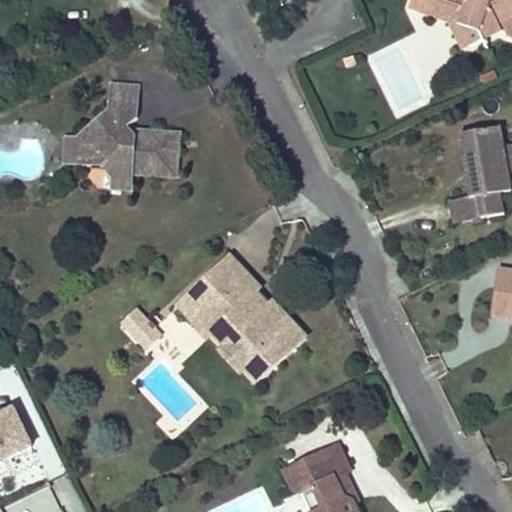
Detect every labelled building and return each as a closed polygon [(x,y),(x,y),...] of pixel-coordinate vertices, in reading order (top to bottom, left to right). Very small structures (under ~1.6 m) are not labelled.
[(422,0),(414,0),(410,17),(449,27),(451,18),(462,21),(460,29),(479,35),(482,46),(505,35),(506,38),(511,39),(511,0),(447,0),(445,6),(435,4),(422,0)] [(451,18),(449,27),(462,56),(469,52),(482,46),(479,35),(460,29),(462,21),(451,18)] [(136,91),(106,88),(104,104),(134,107),(136,91)] [(103,117),(80,137),(90,148),(89,169),(104,168),(111,175),(110,189),(131,190),(133,173),(173,176),(176,136),(140,133),(135,139),(125,128),(133,121),(134,107),(104,104),(103,117)] [(503,148),(500,131),(458,138),(470,203),(479,202),(482,220),(506,215),(502,194),(511,192),(507,173),(506,164),(503,148)] [(79,167),(89,169),(90,148),(80,137),(79,167)] [(511,146),(503,148),(506,164),(507,173),(511,171),(511,146)] [(453,225),(482,220),(479,202),(470,203),(450,207),(453,225)] [(258,288),(228,256),(190,292),(221,324),(211,333),(225,348),(245,369),(251,364),(263,375),(304,337),(270,301),(266,305),(259,311),(247,299),(254,292),(258,288)] [(511,271),(501,270),(494,315),(511,318),(511,271)] [(190,292),(175,305),(206,337),(211,333),(221,324),(190,292)] [(254,292),(247,299),(259,311),(266,305),(254,292)] [(138,312),(123,326),(141,344),(156,331),(138,312)] [(156,331),(141,344),(148,352),(162,338),(156,331)] [(245,369),(225,348),(220,353),(240,374),(245,369)] [(251,364),(245,369),(257,381),(263,375),(251,364)] [(0,413),(0,462),(31,447),(12,408),(0,413)] [(335,444),(320,451),(342,494),(351,498),(353,502),(358,500),(344,471),(349,468),(335,444)] [(342,494),(320,451),(284,468),(294,490),(302,493),(313,486),(322,506),(312,510),(311,511),(358,511),(353,502),(351,498),(342,494)] [(313,486),(302,493),(312,510),(322,506),(313,486)]
